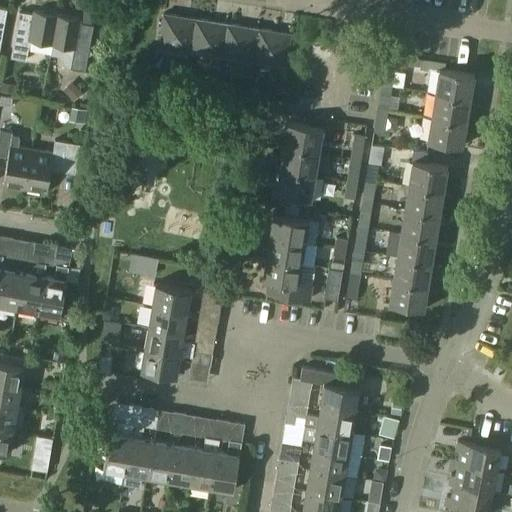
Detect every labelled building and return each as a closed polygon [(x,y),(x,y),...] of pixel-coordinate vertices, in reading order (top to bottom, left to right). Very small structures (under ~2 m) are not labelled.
[(51,44),(56,14),(34,10),(34,13),(19,11),(11,57),(26,60),(30,40),(51,44)] [(85,70),(93,26),(79,23),(80,19),(56,14),(51,44),(52,44),(50,54),(63,57),(62,61),(67,68),(72,69),(72,68),(85,70)] [(190,52),(195,19),(163,14),(158,47),(190,52)] [(221,57),(227,24),(195,19),(190,52),(221,57)] [(253,62),(258,29),(227,24),(221,57),(253,62)] [(258,29),(253,62),(285,67),(290,34),(258,29)] [(386,54),(385,61),(395,63),(439,70),(441,62),(401,56),(386,54)] [(392,86),(395,63),(385,61),(381,84),(392,86)] [(435,94),(470,100),(474,76),(439,70),(435,94)] [(392,86),(381,84),(377,108),(388,109),(392,86)] [(431,117),(466,123),(470,100),(435,94),(431,117)] [(388,109),(377,108),(373,132),(384,134),(388,109)] [(466,123),(431,117),(427,141),(462,147),(466,123)] [(283,147),(319,153),(323,129),(287,123),(283,147)] [(0,155),(8,157),(3,184),(24,188),(32,148),(18,146),(19,139),(17,136),(12,135),(12,132),(0,130),(0,155)] [(365,135),(354,133),(350,158),(361,160),(365,135)] [(55,140),(52,152),(32,148),(24,188),(46,193),(52,164),(65,167),(70,142),(55,140)] [(319,153),(283,147),(280,170),(315,176),(319,153)] [(346,181),(357,183),(361,160),(350,158),(346,181)] [(408,185),(443,191),(447,167),(413,161),(408,185)] [(379,164),(368,162),(365,178),(376,180),(379,164)] [(315,176),(280,170),(276,194),(311,200),(315,176)] [(376,180),(365,178),(361,202),(373,203),(376,180)] [(344,197),(355,199),(357,183),(346,181),(344,197)] [(404,209),(439,215),(443,191),(408,185),(404,209)] [(373,203),(361,202),(357,225),(369,227),(373,203)] [(400,233),(435,239),(439,215),(404,209),(400,233)] [(273,215),(269,237),(306,243),(306,242),(313,243),(317,222),(273,215)] [(369,227),(357,225),(353,249),(365,251),(369,227)] [(390,231),(386,254),(396,256),(431,262),(435,239),(400,233),(390,231)] [(0,243),(0,244),(12,247),(13,237),(2,235),(1,235),(0,243)] [(313,243),(306,242),(306,243),(269,237),(266,259),(302,265),(304,251),(312,252),(313,243)] [(347,240),(335,238),(334,247),(346,249),(347,240)] [(45,243),(43,253),(55,255),(56,245),(57,245),(45,243)] [(0,255),(4,256),(10,257),(12,247),(0,244),(0,255)] [(332,257),(344,259),(346,249),(334,247),(332,257)] [(365,251),(353,249),(350,273),(361,275),(365,251)] [(43,253),(41,263),(46,264),(53,265),(53,264),(55,255),(43,253)] [(134,253),(131,268),(155,273),(158,258),(134,253)] [(392,280),(427,286),(431,262),(396,256),(392,280)] [(312,285),(300,283),(302,265),(266,259),(263,280),(269,281),(267,293),(310,300),(312,285)] [(46,264),(41,263),(38,262),(34,265),(32,273),(22,271),(16,308),(38,312),(44,275),(46,264)] [(56,265),(54,277),(44,275),(38,312),(60,316),(66,279),(68,268),(56,265)] [(0,304),(16,308),(22,271),(2,267),(0,275),(0,304)] [(328,268),(324,298),(338,301),(342,270),(328,268)] [(346,297),(357,299),(361,275),(350,273),(346,297)] [(427,286),(392,280),(388,304),(423,310),(427,286)] [(151,305),(187,312),(191,290),(155,284),(151,305)] [(148,326),(183,333),(187,312),(151,305),(148,326)] [(200,307),(198,319),(208,321),(210,309),(200,307)] [(210,309),(208,321),(218,323),(220,313),(220,311),(220,310),(210,309)] [(404,322),(380,319),(378,333),(402,336),(404,322)] [(148,326),(144,349),(180,355),(180,354),(192,356),(193,350),(194,341),(182,339),(183,333),(148,326)] [(137,366),(141,367),(140,370),(176,376),(180,355),(144,349),(143,351),(140,350),(136,353),(135,362),(137,366)] [(192,356),(191,363),(201,364),(203,352),(193,350),(192,356)] [(203,352),(201,364),(210,366),(211,366),(213,354),(212,354),(203,352)] [(0,383),(21,387),(25,367),(0,362),(0,383)] [(291,384),(292,384),(311,388),(311,387),(312,382),(323,383),(323,384),(319,405),(356,412),(359,390),(339,387),(342,373),(302,366),(300,378),(293,377),(292,377),(291,384)] [(0,383),(0,406),(18,409),(21,387),(0,383)] [(129,414),(142,416),(143,406),(131,404),(129,414)] [(306,418),(305,425),(352,433),(356,412),(319,405),(318,415),(306,413),(306,417),(306,418)] [(0,428),(14,431),(18,409),(0,406),(0,428)] [(186,413),(174,411),(174,412),(172,421),(185,423),(186,414),(186,413)] [(140,426),(142,416),(129,414),(128,424),(133,425),(139,426),(140,426)] [(284,427),(294,429),(296,417),(286,415),(284,427)] [(385,433),(399,435),(402,418),(387,416),(385,433)] [(296,417),(294,429),(304,430),(305,425),(306,418),(296,417)] [(229,421),(229,420),(217,418),(217,419),(215,428),(228,430),(229,421)] [(185,423),(172,421),(171,431),(182,433),(183,433),(183,432),(185,423)] [(103,468),(124,472),(130,436),(131,437),(133,425),(128,424),(118,422),(117,429),(110,428),(103,468)] [(125,472),(123,484),(140,487),(143,475),(147,476),(153,440),(145,439),(146,434),(143,434),(144,426),(140,426),(139,426),(133,425),(131,437),(130,436),(124,472),(125,472)] [(314,440),(312,448),(348,455),(352,433),(305,425),(304,430),(302,438),(314,440)] [(14,431),(0,428),(0,451),(10,453),(14,431)] [(214,438),(219,439),(225,440),(226,440),(228,430),(215,428),(214,438)] [(36,435),(34,445),(50,447),(52,437),(36,435)] [(219,439),(214,438),(205,436),(203,449),(196,448),(190,483),(210,487),(216,451),(217,451),(219,439)] [(153,440),(147,476),(168,480),(174,444),(153,440)] [(217,451),(216,451),(210,487),(232,490),(238,455),(240,442),(228,440),(226,453),(217,451)] [(457,442),(456,449),(464,451),(462,463),(496,470),(500,449),(500,448),(458,440),(457,441),(457,442)] [(174,444),(168,480),(190,483),(196,448),(174,444)] [(308,469),(345,476),(348,455),(312,448),(308,469)] [(279,458),(277,469),(287,471),(289,459),(279,458)] [(289,459),(287,471),(297,473),(299,461),(289,459)] [(451,475),(449,483),(458,485),(464,486),(492,491),(496,470),(462,463),(460,475),(451,474),(451,475)] [(305,491),(341,498),(345,476),(308,469),(305,491)] [(371,499),(385,501),(387,480),(373,478),(371,499)] [(447,497),(445,504),(483,511),(487,511),(492,491),(464,486),(458,485),(455,497),(447,495),(447,497)] [(301,511),(338,511),(341,498),(305,491),(301,511)] [(271,500),(269,511),(279,511),(281,502),(272,500),(271,500)] [(281,502),(279,511),(290,511),(291,504),(281,502)]
